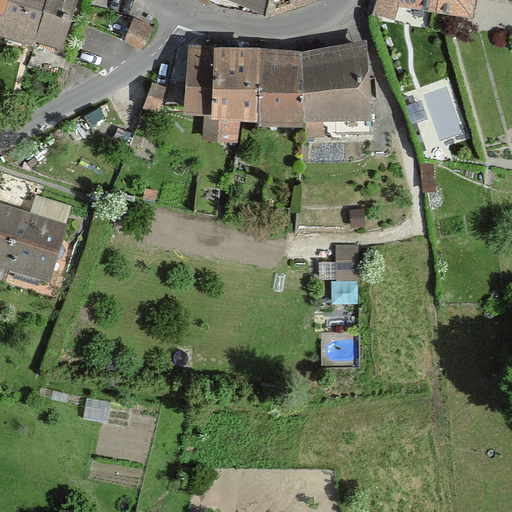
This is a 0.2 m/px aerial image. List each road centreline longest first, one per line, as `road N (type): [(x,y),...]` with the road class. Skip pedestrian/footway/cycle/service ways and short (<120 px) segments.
road 1 (track): [(349,0),(383,74),(413,177),(452,511)]
road 2 (tertiary): [(0,140),(147,59),(180,29),(186,11)]
road 3 (tertiary): [(341,0),(316,18),(278,27),(186,11)]
